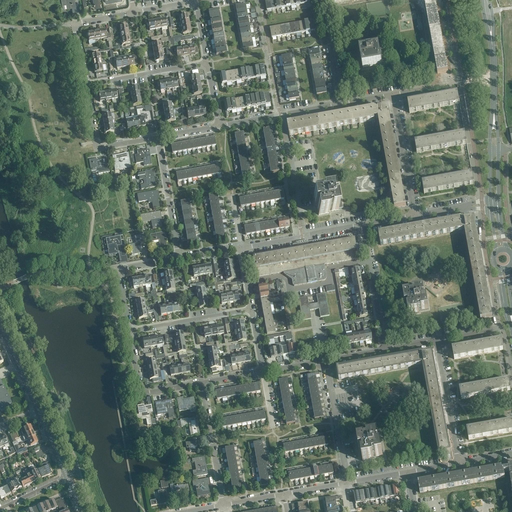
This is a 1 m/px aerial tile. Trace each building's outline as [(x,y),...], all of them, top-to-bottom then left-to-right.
[(61,0),(63,9),(72,7),(73,12),(77,11),(74,0),(61,0)] [(82,0),(84,7),(87,6),(85,0),(92,0),(94,8),(101,7),(99,0),(82,0)] [(425,0),(437,73),(448,72),(436,0),(425,0)] [(236,6),(237,11),(247,9),(250,9),(249,5),(247,6),(246,3),(244,3),(244,5),(236,6)] [(180,17),(181,22),(189,21),(188,15),(187,15),(187,14),(184,15),(184,16),(180,17)] [(155,30),(154,21),(148,22),(148,23),(147,23),(148,26),(149,26),(150,31),(155,30)] [(120,33),(128,32),(127,26),(126,26),(126,23),(116,25),(118,34),(120,33)] [(111,48),(111,49),(113,49),(112,48),(111,41),(110,38),(111,38),(111,36),(110,37),(110,34),(106,34),(105,30),(99,31),(101,39),(103,39),(103,40),(107,40),(107,42),(108,41),(109,47),(109,48),(111,48)] [(89,41),(95,40),(93,32),(87,33),(88,34),(87,34),(87,37),(88,37),(89,41)] [(129,38),(121,39),(120,40),(120,42),(122,42),(122,45),(125,45),(125,46),(129,46),(129,44),(131,44),(129,38)] [(152,44),(153,50),(161,49),(160,43),(159,41),(154,42),(155,44),(152,44)] [(194,47),(188,48),(189,56),(195,55),(195,54),(198,53),(197,47),(194,48),(194,47)] [(360,51),(363,69),(382,65),(379,48),(360,51)] [(183,57),(182,49),(176,50),(175,50),(176,58),(177,58),(183,57)] [(163,55),(154,56),(155,62),(156,62),(156,63),(159,62),(159,61),(164,61),(163,55)] [(132,58),(127,59),(129,67),(135,66),(134,65),(137,65),(136,56),(132,56),(132,58)] [(102,66),(94,67),(95,73),(96,73),(96,75),(103,73),(102,66)] [(166,90),(165,82),(159,83),(158,83),(158,87),(160,86),(160,91),(166,90)] [(189,90),(193,89),(201,88),(200,82),(191,83),(192,85),(189,85),(189,90)] [(444,107),(453,105),(460,104),(458,94),(457,94),(451,95),(451,94),(448,95),(448,96),(442,97),(444,107)] [(426,100),(428,110),(444,107),(442,97),(435,98),(435,97),(433,98),(433,99),(426,100)] [(410,113),(428,110),(426,100),(417,101),(417,100),(414,101),(415,102),(408,103),(410,113)] [(382,107),(380,108),(378,108),(378,105),(374,106),(375,109),(372,109),(373,110),(288,125),(288,124),(287,124),(290,136),(375,120),(375,119),(379,118),(396,208),(394,208),(394,209),(406,207),(389,114),(383,115),(382,107)] [(458,135),(455,135),(456,136),(449,137),(451,147),(460,145),(467,144),(465,134),(458,135)] [(433,140),(435,150),(451,147),(449,137),(443,138),(442,138),(440,138),(440,139),(433,140)] [(435,150),(433,140),(424,142),(424,141),(422,141),(422,142),(415,143),(417,154),(417,153),(435,150)] [(124,155),(123,154),(123,151),(123,155),(113,157),(112,156),(115,171),(131,168),(128,150),(128,154),(124,155)] [(152,165),(149,150),(137,152),(138,155),(135,156),(136,162),(143,161),(144,166),(152,165)] [(89,160),(90,169),(91,172),(95,171),(96,173),(105,171),(103,160),(97,161),(96,159),(89,160)] [(140,180),(143,180),(144,182),(144,184),(141,186),(141,190),(149,188),(156,187),(153,170),(145,172),(146,172),(138,173),(140,180)] [(463,176),(456,178),(458,187),(474,185),(472,174),(465,176),(465,175),(463,176)] [(441,180),(442,190),(458,187),(456,178),(450,179),(450,178),(447,178),(447,179),(441,180)] [(442,190),(441,180),(432,182),(432,181),(429,182),(429,183),(423,184),(423,183),(422,183),(424,194),(442,190)] [(318,195),(313,195),(315,206),(317,205),(319,215),(329,213),(329,212),(338,210),(338,209),(343,208),(338,183),(325,186),(326,192),(323,192),(322,187),(317,188),(318,195)] [(160,208),(157,191),(137,195),(138,202),(139,202),(148,201),(149,203),(152,202),(153,208),(152,208),(152,209),(160,208)] [(209,197),(209,202),(218,200),(217,197),(220,196),(220,192),(216,193),(217,195),(209,197)] [(180,202),(181,207),(190,205),(189,202),(192,202),(191,198),(188,198),(189,201),(180,202)] [(161,217),(160,212),(140,215),(141,223),(151,221),(152,229),(155,229),(162,228),(161,219),(160,220),(159,217),(161,217)] [(474,218),(464,220),(461,220),(463,231),(463,230),(465,230),(465,233),(466,233),(481,314),(480,314),(480,317),(480,320),(492,317),(493,317),(492,315),(492,314),(474,218)] [(382,233),(381,233),(378,233),(381,245),(463,231),(461,220),(384,234),(384,233),(382,233)] [(147,236),(149,246),(152,245),(151,242),(152,242),(159,241),(161,250),(167,249),(164,232),(147,236)] [(115,234),(115,237),(106,239),(108,250),(107,250),(108,251),(108,254),(114,253),(114,254),(119,254),(117,244),(121,243),(120,236),(119,236),(119,234),(115,234)] [(143,234),(142,234),(138,235),(138,236),(135,237),(136,244),(130,245),(131,253),(131,254),(131,256),(142,254),(141,248),(140,242),(146,241),(145,234),(143,234)] [(248,265),(253,264),(254,270),(256,277),(283,272),(284,274),(292,280),(293,285),(294,286),(323,281),(324,280),(326,279),(326,278),(326,277),(324,265),(357,259),(356,254),(359,253),(358,251),(359,251),(359,250),(360,248),(358,247),(357,243),(358,242),(357,237),(356,236),(353,236),(351,239),(351,240),(312,247),(309,245),(296,247),(294,250),(254,257),(254,254),(251,252),(249,253),(247,255),(248,265)] [(224,263),(225,269),(233,267),(232,261),(229,262),(228,259),(222,260),(222,263),(224,263)] [(351,276),(360,275),(359,269),(358,269),(358,266),(347,268),(349,277),(351,276)] [(200,276),(198,267),(191,269),(190,270),(190,272),(191,272),(193,272),(194,277),(200,276)] [(163,274),(164,280),(173,278),(172,272),(171,272),(170,269),(164,271),(164,273),(163,274)] [(139,287),(138,278),(132,279),(130,280),(131,283),(132,283),(133,288),(137,287),(137,288),(139,288),(139,287)] [(408,294),(403,295),(405,305),(407,305),(408,315),(419,313),(419,311),(428,309),(427,299),(425,299),(423,289),(413,291),(413,289),(412,288),(408,293),(408,294)] [(238,293),(232,294),(233,302),(239,301),(239,300),(242,300),(241,291),(237,291),(238,293)] [(227,303),(226,295),(223,295),(223,292),(219,293),(219,296),(220,296),(221,305),(227,303)] [(311,319),(309,311),(319,309),(320,317),(329,316),(325,294),(316,295),(318,304),(309,305),(307,297),(298,299),(302,321),(311,319)] [(177,304),(171,305),(173,313),(179,312),(182,311),(181,307),(179,308),(179,307),(178,308),(177,304)] [(146,312),(138,313),(139,319),(143,318),(144,320),(149,319),(148,313),(154,313),(154,316),(155,316),(155,321),(158,321),(156,310),(153,310),(146,312)] [(211,336),(209,328),(203,329),(203,330),(200,330),(201,334),(204,334),(205,337),(211,336)] [(169,342),(175,341),(175,340),(184,339),(183,333),(174,334),(175,338),(168,339),(168,335),(165,336),(166,343),(169,343),(169,342)] [(497,351),(504,350),(502,340),(495,341),(493,341),(493,342),(486,343),(488,353),(497,351)] [(486,343),(470,346),(472,356),(488,353),(486,343)] [(454,359),(472,356),(470,346),(461,348),(461,347),(459,347),(459,348),(452,349),(454,360),(454,359)] [(437,448),(438,451),(438,454),(450,452),(432,352),(422,354),(422,355),(419,355),(340,369),(340,367),(337,368),(339,380),(423,365),(423,367),(424,367),(439,448),(437,448)] [(220,361),(218,361),(209,363),(210,369),(221,367),(220,361)] [(182,363),(182,365),(183,374),(190,373),(189,369),(192,368),(191,364),(188,365),(188,364),(185,365),(185,363),(182,363)] [(157,372),(149,374),(150,380),(153,379),(153,382),(162,381),(160,371),(157,372)] [(0,409),(1,412),(13,407),(13,406),(12,407),(4,387),(1,380),(0,379),(0,409)] [(495,393),(505,392),(511,390),(509,380),(502,381),(500,381),(500,382),(493,383),(495,393)] [(495,393),(493,383),(487,385),(487,384),(484,384),(484,385),(478,386),(479,396),(495,393)] [(479,396),(478,386),(469,388),(469,387),(466,387),(466,388),(460,389),(459,389),(461,400),(462,400),(461,399),(479,396)] [(190,410),(190,413),(196,412),(194,398),(183,400),(182,398),(177,399),(179,412),(190,410)] [(155,403),(155,405),(157,416),(168,414),(169,419),(175,418),(171,400),(163,401),(163,402),(161,402),(155,403)] [(142,407),(142,405),(137,406),(139,415),(136,415),(137,421),(146,420),(147,426),(156,424),(155,419),(151,420),(149,413),(153,413),(151,405),(142,407)] [(199,434),(197,421),(198,421),(197,418),(188,420),(188,419),(180,420),(181,427),(189,426),(191,435),(199,434)] [(501,424),(502,434),(511,431),(511,421),(510,422),(510,421),(507,422),(507,423),(501,424)] [(485,427),(487,436),(502,434),(501,424),(494,425),(494,424),(491,425),(492,425),(485,427)] [(23,429),(25,435),(33,431),(30,426),(23,429)] [(469,440),(487,436),(485,427),(476,428),(476,427),(473,428),(473,429),(467,430),(467,429),(469,440)] [(25,435),(28,440),(35,437),(33,431),(25,435)] [(367,438),(367,440),(364,440),(358,442),(360,452),(361,452),(363,461),(373,460),(373,458),(383,456),(381,446),(379,446),(377,436),(367,438)] [(5,437),(0,439),(0,442),(2,447),(8,445),(5,437)] [(35,437),(28,440),(30,446),(38,443),(35,437)] [(201,441),(201,437),(193,439),(193,442),(188,443),(190,452),(202,450),(200,441),(201,441)] [(253,443),(254,448),(262,446),(262,443),(265,443),(264,439),(261,439),(261,442),(253,443)] [(225,448),(226,453),(234,452),(234,451),(234,448),(236,448),(236,444),(233,444),(233,447),(225,448)] [(208,475),(204,457),(192,459),(192,463),(196,462),(197,471),(192,471),(194,477),(208,475)] [(41,465),(43,468),(46,476),(52,474),(49,467),(50,467),(48,462),(41,465)] [(35,472),(31,474),(35,481),(36,481),(38,481),(38,480),(39,479),(40,478),(34,466),(32,467),(35,472)] [(505,478),(504,472),(509,471),(508,468),(502,469),(502,467),(494,469),(496,479),(505,478)] [(46,476),(43,468),(38,470),(41,479),(46,476)] [(481,482),(488,481),(496,479),(494,469),(479,471),(481,482)] [(25,471),(26,474),(31,484),(35,482),(35,481),(31,474),(30,472),(28,473),(27,470),(25,471)] [(466,485),(473,484),(481,482),(479,471),(464,474),(466,485)] [(450,488),(458,486),(466,485),(464,474),(448,477),(450,488)] [(27,486),(24,479),(22,480),(20,477),(18,478),(23,488),(27,486)] [(435,490),(443,489),(450,488),(448,477),(433,480),(435,490)] [(17,478),(12,480),(17,490),(19,489),(20,489),(21,489),(21,488),(22,488),(18,480),(17,478)] [(17,490),(12,480),(11,479),(9,480),(11,484),(8,485),(12,492),(13,492),(15,492),(15,491),(17,490)] [(209,484),(208,479),(192,482),(193,487),(195,486),(197,497),(210,495),(208,485),(209,484)] [(420,493),(428,492),(435,490),(433,480),(418,482),(420,493)] [(185,500),(191,499),(188,485),(183,485),(177,486),(176,486),(174,487),(173,484),(170,485),(173,501),(178,500),(176,491),(184,490),(185,500)] [(7,487),(2,489),(5,496),(10,494),(7,487)] [(160,500),(156,500),(150,501),(151,506),(168,503),(166,490),(158,491),(160,500)] [(52,501),(48,502),(51,510),(57,508),(54,500),(52,501),(52,500),(52,501)] [(44,504),(42,505),(45,511),(47,511),(51,510),(48,502),(44,504)]
